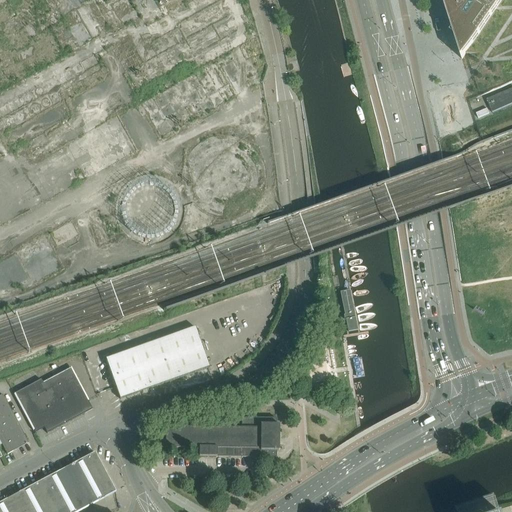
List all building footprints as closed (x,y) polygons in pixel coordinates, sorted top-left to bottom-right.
[(511,0),(442,0),(462,59),(465,54),(477,53),(495,65),(498,61),(508,84),(511,81),(511,0)] [(443,54),(434,62),(440,69),(449,62),(443,54)] [(511,88),(486,100),(492,113),(511,104),(511,88)] [(351,290),(342,292),(348,332),(358,330),(351,290)] [(209,368),(195,328),(106,360),(116,387),(120,400),(209,368)] [(313,334),(312,334),(312,339),(323,337),(324,337),(324,332),(323,332),(319,333),(318,328),(312,329),(313,334)] [(307,342),(307,351),(308,356),(309,366),(326,363),(325,359),(325,358),(323,349),(319,349),(319,341),(307,342)] [(88,402),(71,369),(43,384),(41,380),(15,394),(36,433),(44,428),(47,434),(93,410),(88,402)] [(26,438),(3,395),(0,396),(0,445),(2,445),(7,455),(29,444),(26,438)] [(284,446),(280,446),(279,446),(279,428),(278,428),(278,426),(276,426),(276,419),(242,419),(242,429),(166,428),(166,449),(199,449),(199,457),(217,458),(217,457),(276,458),(276,452),(278,452),(278,450),(284,450),(284,446)] [(89,507),(116,492),(95,453),(67,468),(89,507)] [(79,511),(89,507),(67,468),(40,482),(55,511),(79,511)] [(55,511),(40,482),(12,497),(20,511),(55,511)] [(20,511),(12,497),(0,503),(0,511),(20,511)] [(499,511),(496,501),(495,498),(457,510),(457,511),(499,511)]
